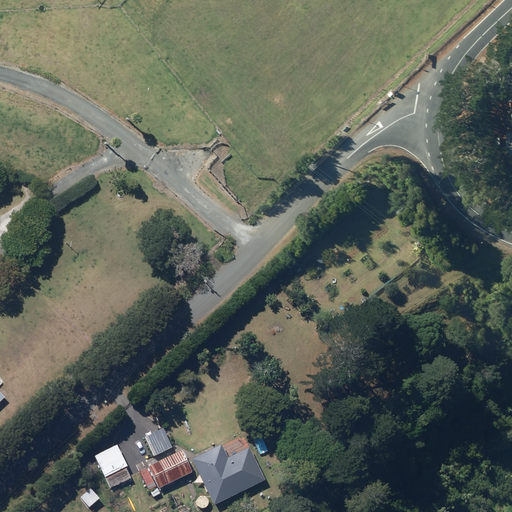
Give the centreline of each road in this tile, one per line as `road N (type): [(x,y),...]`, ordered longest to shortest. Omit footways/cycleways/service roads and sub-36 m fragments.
road 1 (unclassified): [(0,492),(350,154),(414,113),(438,116)]
road 2 (track): [(0,87),(102,136),(257,249)]
road 3 (tertiary): [(511,233),(478,214),(452,186),(438,116)]
road 4 (tertiary): [(438,116),(457,65),(511,7)]
